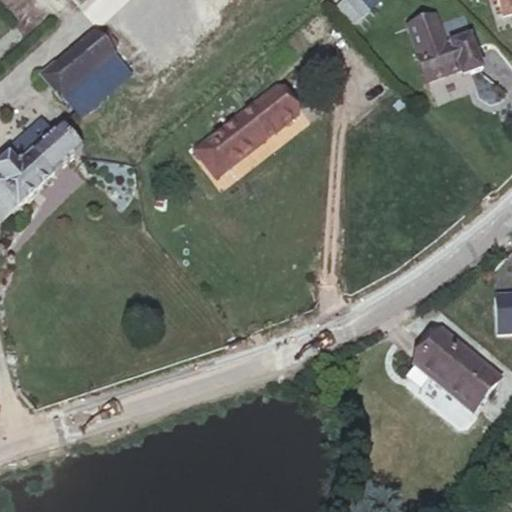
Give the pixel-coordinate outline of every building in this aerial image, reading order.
[(339,0),(332,7),(351,26),(377,0),(339,0)] [(511,15),(511,0),(496,0),(502,19),(511,15)] [(470,40),(444,49),(433,20),(408,29),(428,85),(460,74),(462,78),(481,72),(470,40)] [(114,54),(94,31),(41,78),(60,101),(114,54)] [(207,144),(227,171),(295,118),(274,91),(207,144)] [(0,192),(17,211),(81,153),(60,129),(46,143),(33,128),(4,154),(9,159),(0,166),(0,181),(2,183),(0,184),(0,192)] [(215,180),(227,171),(207,144),(194,154),(215,180)] [(0,220),(3,224),(17,211),(0,192),(0,220)] [(511,298),(495,300),(497,337),(511,336),(511,298)] [(500,382),(442,334),(414,368),(473,416),(500,382)]
